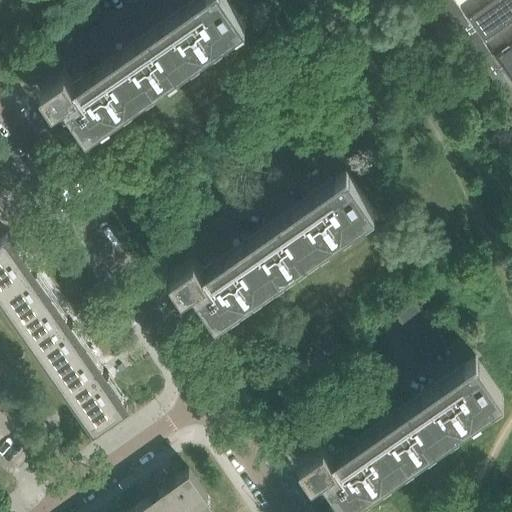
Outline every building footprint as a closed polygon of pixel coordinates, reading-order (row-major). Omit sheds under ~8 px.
[(65,69),(40,86),(53,105),(64,121),(74,114),(76,116),(87,132),(108,117),(129,102),(153,85),(176,69),(200,53),(225,36),(244,22),(228,0),(192,0),(74,83),(65,69)] [(511,0),(489,0),(472,12),(487,33),(511,15),(511,0)] [(475,30),(463,13),(452,20),(464,37),(475,30)] [(511,42),(497,54),(511,74),(511,42)] [(502,70),(490,52),(480,60),(492,77),(502,70)] [(269,134),(291,120),(284,110),(263,124),(269,134)] [(276,144),(298,130),(291,120),(269,134),(276,144)] [(283,154),(304,139),(298,130),(276,144),(283,154)] [(290,164),(311,149),(304,139),(283,154),(290,164)] [(297,174),(318,159),(311,149),(290,164),(297,174)] [(194,255),(170,272),(182,290),(193,307),(203,300),(216,318),(237,303),(260,287),(283,271),(305,256),(329,239),(352,223),(373,208),(349,173),(346,169),(203,269),(194,255)] [(7,233),(0,237),(0,290),(18,316),(49,294),(35,272),(33,271),(31,267),(29,264),(26,260),(14,242),(10,236),(7,233)] [(49,294),(18,316),(32,337),(53,367),(85,345),(70,324),(69,322),(66,318),(65,316),(64,314),(49,294)] [(399,320),(420,305),(413,296),(392,310),(399,320)] [(406,330),(427,315),(420,305),(399,320),(406,330)] [(412,339),(433,325),(427,315),(406,330),(412,339)] [(419,349),(440,334),(433,325),(412,339),(419,349)] [(426,360),(448,345),(440,334),(419,349),(426,360)] [(85,345),(53,367),(74,397),(92,422),(95,427),(127,405),(125,402),(124,401),(106,375),(105,373),(104,372),(101,367),(100,366),(85,345)] [(323,441),(299,458),(311,476),(323,492),(333,485),(345,503),(367,489),(368,487),(392,471),(414,456),(438,439),(460,423),(484,407),(502,394),(479,361),(479,360),(475,355),(332,455),(323,441)] [(301,437),(291,422),(272,435),(282,450),(301,437)] [(141,511),(200,511),(213,503),(189,468),(137,505),(141,511)]
